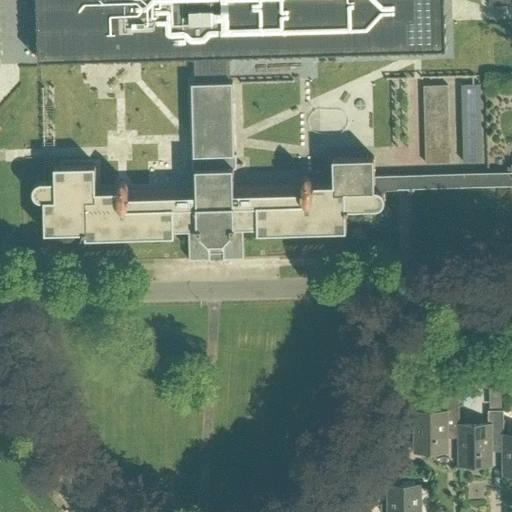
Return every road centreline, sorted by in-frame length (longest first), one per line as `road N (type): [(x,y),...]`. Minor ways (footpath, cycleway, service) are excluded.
road 1 (residential): [(3,293),(406,287)]
road 2 (residential): [(293,511),(339,471),(386,379),(406,287)]
road 3 (residential): [(112,511),(69,471),(32,393),(3,293)]
